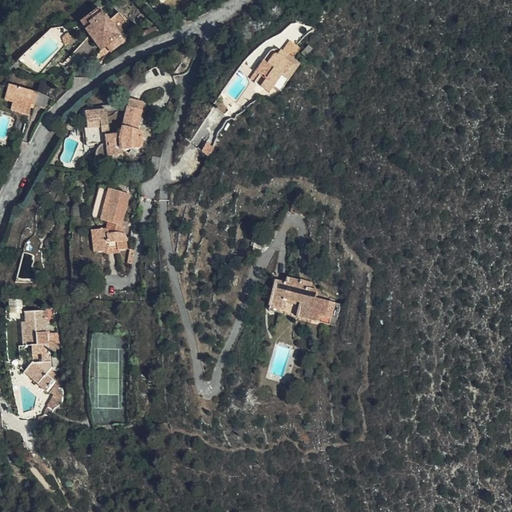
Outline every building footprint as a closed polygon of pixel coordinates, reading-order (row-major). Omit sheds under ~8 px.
[(181,10),(177,3),(160,14),(164,18),(168,18),(181,10)] [(106,46),(120,35),(99,8),(80,22),(101,50),(106,46)] [(126,42),(120,35),(106,46),(110,53),(126,42)] [(290,41),(282,52),(288,55),(299,63),(305,58),(301,53),(303,50),(290,41)] [(77,50),(84,57),(93,49),(86,42),(77,50)] [(309,45),(303,50),(301,53),(305,58),(313,50),(309,45)] [(288,55),(282,52),(277,48),(271,49),(263,61),(267,64),(273,54),(276,54),(284,59),(288,55)] [(299,63),(288,55),(284,59),(276,54),(273,54),(267,64),(263,61),(255,72),(259,75),(254,82),(269,93),(274,86),(281,90),(299,63)] [(259,75),(255,72),(250,80),(254,82),(259,75)] [(50,94),(50,85),(40,84),(40,93),(50,94)] [(31,105),(34,105),(37,93),(38,92),(9,85),(5,101),(13,104),(11,111),(28,116),(29,108),(31,105)] [(37,93),(34,105),(45,109),(54,98),(37,93)] [(143,103),(129,100),(121,133),(109,135),(106,135),(108,157),(121,155),(121,150),(141,148),(142,140),(142,131),(137,130),(143,103)] [(84,129),(86,145),(90,145),(94,144),(94,148),(98,147),(98,144),(103,143),(102,136),(102,133),(108,132),(106,111),(86,113),(88,129),(84,129)] [(160,168),(162,157),(154,155),(152,167),(160,168)] [(120,194),(121,192),(100,186),(93,215),(95,219),(104,221),(102,229),(92,230),(94,253),(107,251),(108,251),(108,248),(118,247),(118,250),(127,249),(125,234),(123,233),(119,232),(121,225),(128,197),(120,194)] [(308,216),(308,203),(292,203),(290,213),(308,216)] [(132,264),(136,250),(130,249),(127,263),(132,264)] [(302,287),(303,282),(286,277),(285,282),(276,280),(270,307),(279,309),(282,299),(300,303),(297,317),(329,325),(329,324),(334,303),(334,302),(315,298),(317,290),(313,289),(302,287)] [(21,322),(23,346),(31,346),(33,362),(24,372),(46,391),(54,381),(45,374),(50,369),(49,352),(48,352),(47,332),(45,332),(45,318),(41,318),(41,311),(25,312),(24,322),(21,322)] [(31,346),(23,346),(19,346),(20,368),(24,372),(33,362),(31,346)] [(312,378),(313,370),(305,368),(304,377),(312,378)] [(146,385),(156,384),(155,369),(146,369),(146,385)]
